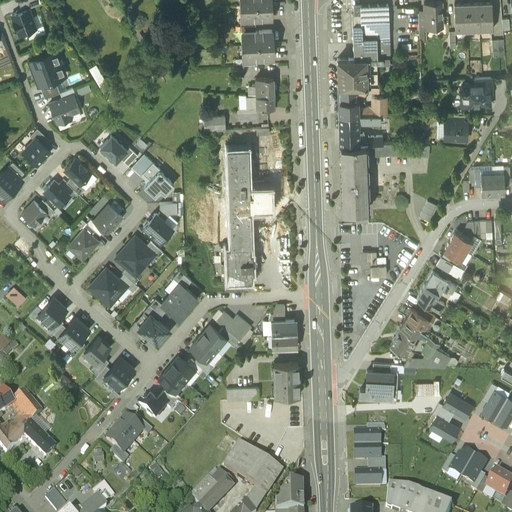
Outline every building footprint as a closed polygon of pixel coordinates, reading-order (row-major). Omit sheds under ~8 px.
[(17,0),(22,10),(28,8),(38,5),(36,0),(17,0)] [(441,3),(424,4),(424,15),(425,27),(426,27),(442,26),(441,3)] [(491,3),(478,4),(479,28),(491,27),(491,30),(492,30),(491,3)] [(466,4),(453,5),(455,32),(455,29),(467,28),(466,4)] [(478,4),(466,4),(467,28),(479,28),(478,4)] [(271,5),(242,6),(243,20),(255,19),(271,19),(271,10),(272,8),(271,7),(271,5)] [(387,5),(353,6),(353,15),(352,15),(353,58),(376,58),(390,58),(389,37),(387,5)] [(22,10),(11,14),(19,35),(35,29),(28,8),(22,10)] [(255,31),(243,32),(244,46),(272,45),(272,42),(273,41),(272,39),(272,31),(255,31)] [(272,45),(244,46),(245,59),(256,59),(273,58),(273,50),(274,48),(272,47),(272,45)] [(56,49),(28,60),(37,85),(65,75),(56,49)] [(376,58),(353,58),(353,59),(337,59),(338,87),(364,86),(377,86),(376,58)] [(273,77),(255,77),(256,96),(273,96),(273,77)] [(488,84),(474,85),(474,84),(461,84),(459,87),(459,91),(462,94),(462,105),(469,105),(472,108),(479,108),(482,105),(489,104),(488,84)] [(367,94),(367,91),(364,91),(364,86),(338,87),(338,95),(356,94),(365,94),(367,94)] [(73,93),(48,102),(55,119),(56,119),(57,123),(72,117),(70,113),(79,110),(73,93)] [(356,94),(338,95),(339,115),(357,114),(357,109),(356,94)] [(256,108),(256,96),(247,97),(247,108),(256,108)] [(273,96),(256,96),(256,108),(267,107),(274,107),(273,96)] [(382,97),(374,97),(374,114),(383,115),(382,97)] [(357,114),(339,115),(339,130),(357,129),(357,121),(357,114)] [(374,114),(357,114),(357,121),(363,121),(363,122),(375,122),(374,114)] [(224,115),(204,116),(204,129),(225,129),(224,115)] [(446,120),(444,120),(443,137),(465,138),(466,121),(463,121),(446,120)] [(49,139),(36,127),(29,134),(33,138),(35,136),(45,144),(49,139)] [(126,149),(111,134),(99,146),(114,160),(119,156),(126,149)] [(45,144),(35,136),(33,138),(22,150),(37,164),(50,150),(45,144)] [(358,136),(339,136),(340,146),(358,145),(358,137),(358,136)] [(382,136),(358,137),(358,145),(374,144),(382,144),(382,136)] [(429,145),(409,143),(382,144),(374,144),(375,156),(412,154),(428,156),(429,145)] [(358,145),(340,146),(340,164),(341,192),(342,212),(355,211),(366,211),(364,145),(358,145)] [(126,149),(119,156),(127,164),(137,154),(128,146),(126,149)] [(247,147),(227,147),(229,215),(250,214),(250,209),(249,186),(247,147)] [(144,153),(131,165),(140,174),(142,172),(152,161),(144,153)] [(71,175),(79,183),(91,171),(76,157),(64,169),(71,175)] [(12,161),(8,165),(19,176),(23,171),(12,161)] [(160,168),(152,161),(142,172),(149,179),(159,169),(160,168)] [(8,165),(0,173),(0,198),(2,200),(22,179),(19,176),(8,165)] [(174,184),(159,169),(149,179),(143,185),(154,196),(160,190),(164,194),(174,184)] [(491,173),(480,174),(481,186),(481,194),(492,193),(491,173)] [(503,173),(491,173),(492,193),(504,193),(503,184),(503,173)] [(71,175),(65,181),(71,187),(79,194),(84,188),(79,183),(71,175)] [(58,184),(54,179),(44,190),(59,205),(69,194),(67,192),(58,184)] [(63,179),(58,184),(67,192),(71,187),(65,181),(63,179)] [(270,186),(249,186),(250,209),(271,209),(270,186)] [(173,198),(180,198),(180,190),(172,191),(173,198)] [(42,199),(37,204),(46,212),(51,217),(55,212),(42,199)] [(427,200),(419,216),(429,221),(437,205),(427,200)] [(37,204),(34,201),(21,213),(34,225),(46,212),(37,204)] [(177,202),(159,202),(159,212),(168,214),(177,214),(177,202)] [(121,215),(108,203),(93,220),(103,229),(106,232),(121,215)] [(366,211),(355,211),(356,223),(368,223),(367,211),(366,211)] [(143,225),(160,241),(172,227),(164,219),(158,214),(156,212),(143,225)] [(250,214),(229,215),(230,246),(250,246),(251,245),(250,214)] [(99,233),(103,229),(93,220),(90,217),(86,222),(95,229),(99,233)] [(83,227),(91,234),(95,229),(86,222),(81,218),(77,222),(83,227)] [(473,221),(467,222),(461,233),(472,239),(474,235),(473,221)] [(91,234),(83,227),(67,245),(82,259),(98,241),(91,234)] [(472,241),(454,231),(448,241),(466,251),(472,241)] [(134,235),(125,246),(146,264),(155,253),(146,245),(134,235)] [(150,240),(146,245),(155,253),(159,256),(163,252),(150,240)] [(466,251),(448,241),(443,251),(451,256),(460,261),(466,251)] [(146,264),(125,246),(114,258),(125,267),(135,276),(146,264)] [(230,246),(226,246),(226,247),(227,247),(227,254),(226,254),(227,272),(228,272),(228,279),(227,279),(227,281),(251,280),(251,273),(253,273),(252,253),(250,253),(250,246),(230,246)] [(375,252),(368,252),(368,251),(362,251),(362,267),(369,266),(376,266),(375,260),(375,252)] [(452,263),(440,256),(435,265),(447,272),(452,263)] [(460,261),(451,256),(448,261),(458,267),(461,262),(460,261)] [(385,258),(377,258),(377,260),(375,260),(376,266),(385,266),(385,258)] [(376,266),(369,266),(369,276),(386,276),(385,266),(376,266)] [(119,279),(106,267),(89,286),(109,304),(126,285),(119,279)] [(135,276),(125,267),(121,272),(123,273),(134,283),(138,278),(135,276)] [(179,282),(185,287),(191,281),(179,269),(173,276),(179,282)] [(439,274),(432,270),(424,284),(438,292),(442,286),(450,291),(455,284),(444,277),(439,274)] [(134,283),(123,273),(119,279),(126,285),(132,291),(137,285),(134,283)] [(179,282),(170,292),(188,308),(197,297),(185,287),(179,282)] [(12,284),(4,294),(18,306),(26,297),(12,284)] [(438,292),(424,284),(416,297),(423,302),(422,303),(427,306),(428,305),(439,311),(443,303),(435,298),(438,292)] [(188,308),(170,292),(161,303),(167,308),(179,319),(188,308)] [(67,309),(54,296),(41,310),(37,314),(51,326),(58,317),(67,309)] [(155,298),(149,304),(161,315),(167,308),(161,303),(155,298)] [(161,315),(149,304),(143,311),(148,315),(150,313),(157,319),(161,315)] [(283,304),(276,304),(272,310),(273,313),(284,312),(283,304)] [(37,314),(41,310),(36,305),(28,314),(33,319),(37,314)] [(421,315),(410,308),(405,317),(421,326),(427,330),(432,321),(421,315)] [(435,316),(424,310),(421,315),(432,321),(435,316)] [(223,311),(216,320),(223,326),(239,339),(250,326),(237,314),(233,319),(223,311)] [(157,319),(150,313),(148,315),(139,325),(137,327),(146,335),(157,344),(169,330),(157,319)] [(63,322),(58,317),(51,326),(47,331),(51,335),(54,332),(62,323),(63,322)] [(89,329),(75,317),(66,327),(58,336),(71,348),(80,339),(89,329)] [(421,326),(405,317),(399,326),(415,336),(421,326)] [(284,319),(273,320),(273,334),(294,333),(294,319),(284,319)] [(135,321),(129,328),(142,339),(146,335),(137,327),(139,325),(135,321)] [(58,336),(66,327),(62,323),(54,332),(58,336)] [(209,325),(200,336),(216,350),(226,339),(218,332),(209,325)] [(234,345),(239,339),(223,326),(218,332),(226,339),(234,345)] [(415,336),(399,326),(389,344),(405,353),(413,340),(415,336)] [(294,333),(273,334),(274,348),(295,347),(294,333)] [(4,335),(0,338),(0,349),(3,352),(11,343),(4,335)] [(109,346),(98,336),(83,353),(95,363),(102,355),(109,346)] [(216,350),(200,336),(190,348),(199,355),(206,362),(216,350)] [(440,344),(429,337),(426,342),(437,349),(440,344)] [(84,343),(80,339),(71,348),(68,352),(72,356),(84,343)] [(413,340),(405,353),(408,355),(409,356),(413,348),(411,347),(415,341),(413,340)] [(437,349),(426,342),(421,350),(432,357),(437,349)] [(432,357),(421,350),(413,348),(409,356),(408,355),(403,365),(445,366),(450,357),(437,349),(432,357)] [(90,369),(96,375),(105,364),(108,361),(102,355),(95,363),(90,369)] [(206,362),(199,355),(194,361),(207,372),(212,367),(206,362)] [(134,368),(120,356),(110,368),(103,376),(106,378),(117,388),(134,368)] [(178,356),(168,367),(185,381),(195,370),(186,363),(178,356)] [(190,358),(186,363),(195,370),(203,377),(207,372),(194,361),(190,358)] [(298,362),(273,363),(274,395),(299,394),(298,362)] [(373,362),(372,370),(390,371),(391,363),(373,362)] [(110,368),(105,364),(96,375),(94,377),(102,383),(106,378),(103,376),(110,368)] [(175,392),(185,381),(168,367),(159,378),(167,385),(175,392)] [(511,373),(511,372),(503,367),(500,374),(511,380),(511,373)] [(359,396),(391,397),(391,388),(392,371),(390,371),(372,370),(366,370),(365,389),(359,388),(359,396)] [(433,383),(415,383),(415,395),(433,394),(433,383)] [(491,383),(483,398),(488,401),(494,390),(497,386),(491,383)] [(175,392),(167,385),(163,390),(176,401),(180,396),(175,392)] [(259,387),(226,388),(226,400),(259,399),(259,387)] [(113,400),(119,393),(113,388),(107,395),(113,400)] [(399,389),(391,388),(391,397),(399,398),(399,389)] [(5,390),(0,393),(0,406),(4,411),(15,403),(14,402),(5,390)] [(176,401),(163,390),(157,398),(166,406),(170,409),(177,402),(176,401)] [(506,397),(494,390),(488,401),(481,413),(493,420),(506,397)] [(42,412),(24,392),(14,402),(15,403),(15,404),(25,414),(32,421),(42,412)] [(157,398),(150,392),(139,405),(146,411),(146,414),(151,418),(154,418),(155,419),(166,406),(157,398)] [(449,392),(442,404),(454,411),(465,417),(472,405),(449,392)] [(511,414),(511,400),(506,397),(493,420),(505,427),(511,415),(511,414)] [(435,407),(451,416),(454,411),(442,404),(438,402),(435,407)] [(447,422),(451,416),(435,407),(432,413),(436,415),(447,422)] [(25,414),(10,427),(15,433),(27,421),(29,423),(32,421),(25,414)] [(458,428),(447,422),(436,415),(429,427),(451,440),(458,428)] [(134,425),(125,417),(115,428),(132,443),(142,432),(134,425)] [(139,420),(134,425),(142,432),(147,436),(152,431),(139,420)] [(15,433),(9,439),(4,432),(1,429),(0,429),(0,441),(8,452),(25,435),(47,456),(56,448),(34,426),(33,427),(29,423),(27,421),(15,433)] [(10,427),(4,432),(9,439),(15,433),(10,427)] [(132,443),(115,428),(106,440),(114,447),(122,454),(132,443)] [(353,433),(353,446),(380,446),(380,433),(367,433),(353,433)] [(227,454),(231,457),(239,444),(235,442),(227,454)] [(282,472),(239,444),(231,457),(222,471),(240,482),(252,490),(264,498),(282,472)] [(380,459),(380,446),(353,446),(354,459),(367,459),(380,459)] [(122,454),(114,447),(109,453),(123,465),(128,459),(122,454)] [(450,471),(462,478),(475,454),(463,447),(456,459),(450,471)] [(94,463),(102,462),(101,454),(93,455),(94,463)] [(462,478),(473,484),(479,474),(486,461),(475,454),(462,478)] [(450,471),(456,459),(451,456),(442,471),(448,474),(450,471)] [(490,480),(486,487),(486,488),(496,493),(506,476),(496,470),(490,480)] [(218,488),(225,481),(220,474),(216,471),(209,478),(218,488)] [(240,482),(222,471),(220,474),(225,481),(233,489),(240,482)] [(380,487),(380,472),(367,473),(354,473),(354,487),(380,487)] [(471,488),(476,491),(484,477),(479,474),(473,484),(471,488)] [(511,487),(511,479),(506,476),(496,493),(505,499),(506,499),(510,492),(511,487)] [(484,477),(476,491),(482,494),(486,488),(486,487),(490,480),(484,477)] [(209,478),(190,495),(200,507),(217,490),(218,488),(209,478)] [(217,490),(224,497),(233,489),(225,481),(218,488),(217,490)] [(112,495),(103,483),(92,491),(97,497),(102,503),(112,495)] [(302,484),(288,484),(288,490),(284,490),(285,497),(279,497),(279,506),(275,506),(274,511),(296,511),(302,511),(302,484)] [(448,511),(452,504),(408,488),(387,486),(387,487),(385,508),(396,511),(448,511)] [(55,489),(46,496),(52,505),(62,498),(55,489)] [(200,507),(200,508),(202,511),(209,511),(224,497),(217,490),(200,507)] [(243,502),(254,511),(256,511),(264,498),(252,490),(243,502)] [(511,493),(510,492),(506,499),(505,499),(501,505),(507,509),(511,499),(511,493)] [(82,510),(81,510),(82,511),(99,511),(105,507),(102,503),(97,497),(82,510)] [(62,498),(52,505),(56,510),(66,503),(62,498)] [(254,511),(243,502),(235,510),(236,511),(254,511)]
